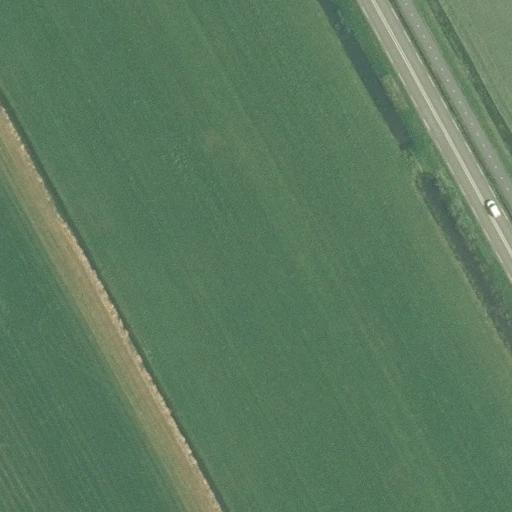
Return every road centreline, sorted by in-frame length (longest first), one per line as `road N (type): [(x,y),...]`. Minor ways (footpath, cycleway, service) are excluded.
road 1 (primary): [(511,259),(369,0)]
road 2 (unclassified): [(511,198),(403,0)]
